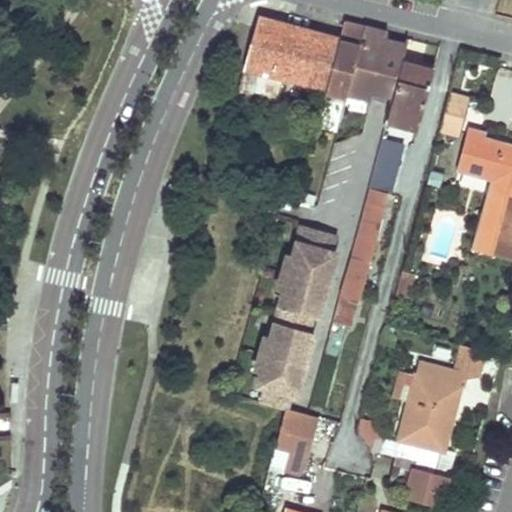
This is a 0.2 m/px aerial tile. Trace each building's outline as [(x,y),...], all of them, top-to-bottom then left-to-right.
[(340,39),(258,17),(244,68),(268,74),(262,93),(277,97),(283,78),(327,88),(340,39)] [(344,23),(340,39),(327,88),(326,91),(346,97),(347,94),(364,28),(353,25),(344,23)] [(391,104),(402,63),(409,39),(377,31),(364,28),(347,94),(391,104)] [(433,71),(402,63),(391,104),(389,112),(387,119),(410,125),(418,127),(433,71)] [(262,93),(268,74),(244,68),(239,87),(262,93)] [(458,136),(464,116),(469,97),(451,92),(441,131),(458,136)] [(392,194),(410,125),(387,119),(379,148),(368,188),(371,188),(383,192),(387,193),(392,194)] [(511,145),(468,133),(458,168),(489,178),(504,182),(490,230),(482,228),(476,249),(511,259),(511,145)] [(442,173),(431,171),(427,183),(439,187),(442,173)] [(460,173),(457,182),(485,191),(488,182),(460,173)] [(504,182),(489,178),(469,247),(476,249),(482,228),(490,230),(504,182)] [(337,322),(342,323),(344,324),(352,326),(387,193),(383,192),(371,188),(353,256),(351,255),(333,321),(337,322)] [(315,196),(298,191),(296,200),(313,205),(315,196)] [(335,239),(302,230),(293,260),(287,258),(279,290),(284,291),(271,341),(265,339),(256,370),(262,372),(258,387),(266,389),(262,403),(286,409),(287,410),(291,396),(295,381),(301,383),(310,351),(304,350),(308,335),(314,315),(318,301),(323,302),(332,271),(327,269),(331,254),(335,239)] [(336,256),(331,254),(327,269),(332,271),(336,256)] [(175,256),(170,275),(178,277),(183,258),(175,256)] [(409,298),(412,286),(415,274),(402,271),(396,295),(409,298)] [(323,302),(318,301),(314,315),(319,317),(323,302)] [(364,302),(357,327),(365,329),(371,304),(364,302)] [(342,323),(337,322),(334,334),(340,336),(344,324),(342,323)] [(314,337),(308,335),(304,350),(310,351),(314,337)] [(454,368),(418,359),(415,371),(408,400),(398,438),(399,438),(393,460),(435,471),(441,449),(444,450),(464,378),(466,378),(478,377),(485,351),(459,344),(454,368)] [(393,396),(408,400),(415,371),(401,367),(393,396)] [(301,383),(295,381),(291,396),(297,398),(301,383)] [(301,438),(302,441),(302,443),(308,445),(315,417),(308,415),(287,410),(286,409),(281,429),(296,433),(294,441),(297,442),(301,438)] [(371,422),(361,419),(358,428),(374,455),(383,457),(386,446),(371,422)] [(296,433),(281,429),(273,457),(288,462),(294,441),(296,433)] [(408,486),(413,469),(392,464),(388,480),(408,486)] [(413,467),(413,468),(413,469),(408,486),(405,497),(437,505),(445,476),(413,467)]
